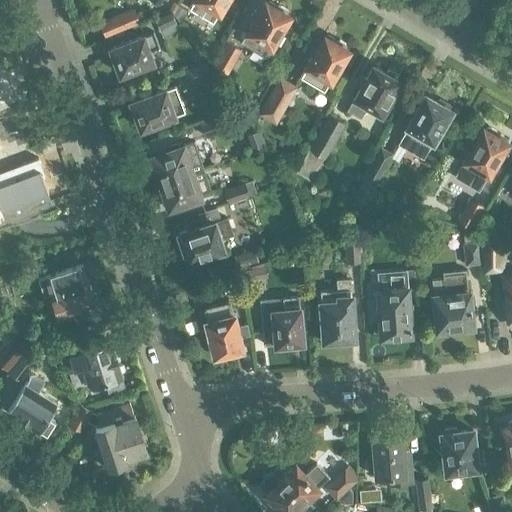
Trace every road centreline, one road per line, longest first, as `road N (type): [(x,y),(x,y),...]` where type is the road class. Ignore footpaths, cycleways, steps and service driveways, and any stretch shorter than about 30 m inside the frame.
road 1 (residential): [(182,415),(38,0)]
road 2 (residential): [(182,415),(236,402),(511,376)]
road 3 (residential): [(511,70),(390,0)]
